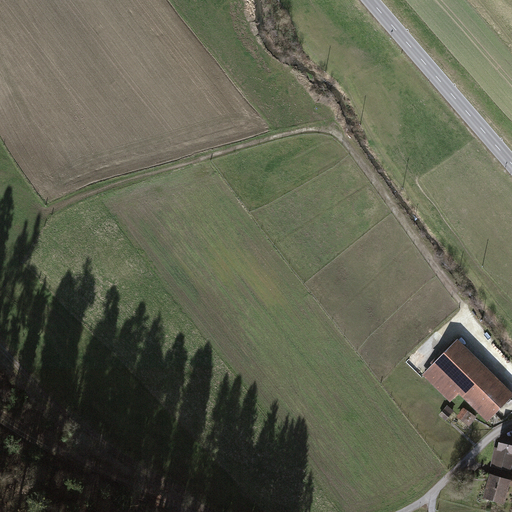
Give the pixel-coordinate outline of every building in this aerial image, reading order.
[(511,392),(458,339),(422,375),(450,403),(459,394),(487,422),(511,397),(511,392)] [(448,406),(439,415),(446,421),(454,411),(448,406)] [(477,417),(464,407),(457,417),(471,427),(477,417)] [(511,437),(502,435),(499,448),(495,447),(491,465),(511,471),(511,468),(511,437)] [(505,504),(511,480),(490,474),(483,499),(505,504)]
